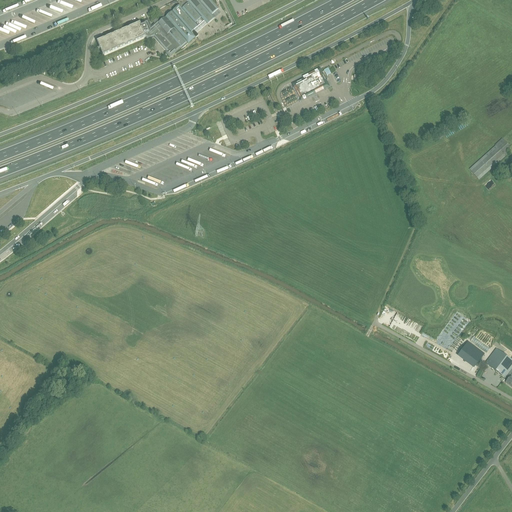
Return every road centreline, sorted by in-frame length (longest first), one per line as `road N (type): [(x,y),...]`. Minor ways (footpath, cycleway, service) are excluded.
road 1 (motorway): [(0,172),(180,97),(373,0)]
road 2 (motorway): [(342,0),(0,155)]
